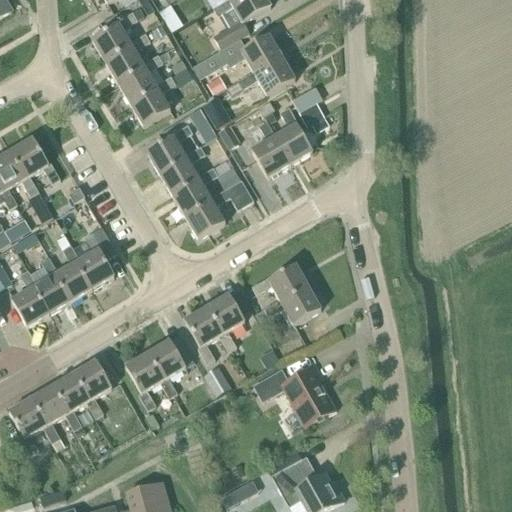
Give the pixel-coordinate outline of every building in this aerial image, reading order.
[(3,0),(0,0),(0,21),(12,15),(3,0)] [(103,0),(108,8),(121,0),(103,0)] [(221,19),(230,34),(216,41),(213,43),(220,55),(240,44),(240,45),(247,41),(250,39),(249,39),(243,28),(271,12),(264,0),(240,0),(230,6),(229,4),(214,13),(218,21),(221,19)] [(154,17),(144,1),(139,5),(148,20),(154,17)] [(170,12),(161,17),(165,23),(174,18),(170,12)] [(138,25),(146,20),(141,13),(133,17),(117,27),(119,29),(92,45),(106,67),(133,51),(130,47),(123,34),(138,25)] [(130,47),(133,51),(106,67),(118,88),(145,72),(143,69),(136,55),(151,46),(166,37),(161,29),(150,35),(146,38),(130,47)] [(240,44),(220,55),(217,57),(193,72),(201,85),(228,69),(230,72),(246,63),(254,77),(255,79),(282,63),(270,41),(246,55),(240,45),(240,44)] [(143,69),(145,72),(118,88),(131,109),(158,93),(156,90),(153,85),(148,77),(163,68),(158,60),(143,69)] [(254,77),(238,86),(231,90),(236,98),(243,94),(258,85),(268,101),(296,85),(282,63),(255,79),(254,77)] [(176,79),(186,72),(182,65),(171,71),(176,79)] [(176,79),(171,81),(176,89),(177,91),(192,82),(186,72),(176,79)] [(158,93),(131,109),(144,131),(171,115),(161,98),(176,89),(171,81),(156,90),(158,93)] [(219,81),(206,89),(213,101),(226,93),(219,81)] [(320,105),(327,101),(320,90),(296,104),(315,138),(333,128),(320,105)] [(204,112),(216,133),(230,125),(218,103),(219,102),(217,99),(210,103),(213,107),(204,112)] [(259,113),(265,123),(276,116),(270,107),(259,113)] [(276,142),(274,143),(290,170),(312,157),(297,131),(298,130),(289,114),(281,119),(286,128),(282,130),(285,137),(276,142)] [(198,116),(189,121),(193,128),(202,123),(198,116)] [(290,170),(274,143),(276,142),(267,127),(259,131),(268,146),(252,156),(268,183),(290,170)] [(174,142),(147,157),(160,179),(187,163),(186,160),(178,147),(193,137),(188,130),(172,139),(174,142)] [(241,148),(230,130),(220,137),(218,137),(229,155),(241,148)] [(27,183),(30,182),(43,174),(52,189),(61,184),(52,167),(48,170),(33,143),(11,157),(27,183)] [(160,179),(173,201),(200,185),(198,181),(190,168),(205,159),(201,151),(186,160),(187,163),(160,179)] [(22,187),(30,201),(38,197),(30,182),(27,183),(11,157),(0,162),(0,186),(6,196),(8,194),(22,187)] [(173,201),(185,222),(212,206),(211,203),(203,189),(218,181),(233,172),(228,164),(213,173),(198,181),(200,185),(173,201)] [(235,175),(219,185),(225,195),(226,194),(241,185),(235,175)] [(225,195),(211,203),(212,206),(185,222),(199,244),(226,228),(216,211),(230,202),(237,216),(254,207),(241,185),(226,194),(225,195)] [(0,209),(4,207),(9,214),(17,209),(8,194),(6,196),(0,186),(0,209)] [(80,193),(69,199),(74,208),(85,202),(80,193)] [(47,211),(36,217),(43,228),(53,222),(47,211)] [(10,248),(18,244),(12,232),(4,236),(10,248)] [(93,258),(80,266),(77,268),(93,294),(114,281),(105,265),(117,258),(102,232),(84,243),(93,258)] [(4,236),(0,238),(0,251),(1,253),(10,248),(4,236)] [(34,238),(22,245),(27,253),(39,246),(34,238)] [(64,240),(56,244),(63,255),(71,251),(64,240)] [(63,255),(72,271),(59,279),(56,280),(71,307),(93,294),(77,268),(80,266),(71,251),(63,255)] [(50,263),(42,268),(51,283),(37,291),(34,293),(50,319),(71,307),(56,280),(59,279),(50,263)] [(0,296),(12,289),(0,268),(0,296)] [(309,292),(297,270),(270,285),(268,282),(252,292),(257,300),(272,291),(280,305),(281,308),(309,292)] [(12,306),(28,332),(50,319),(34,293),(37,291),(28,276),(20,281),(29,296),(12,306)] [(284,313),(294,330),(321,315),(309,292),(281,308),(280,305),(255,319),(259,327),(284,313)] [(228,337),(245,327),(242,323),(253,316),(240,296),(230,302),(229,300),(207,313),(223,340),(220,342),(229,357),(237,352),(228,337)] [(207,349),(220,342),(223,340),(207,313),(185,326),(201,352),(198,353),(208,369),(216,365),(207,349)] [(170,346),(148,359),(164,386),(161,388),(170,403),(178,399),(169,383),(186,373),(170,346)] [(126,372),(142,398),(139,400),(148,416),(156,411),(147,396),(161,388),(164,386),(148,359),(126,372)] [(96,366),(74,379),(90,406),(87,408),(96,423),(104,419),(95,403),(112,393),(96,366)] [(204,381),(217,403),(232,393),(219,372),(204,381)] [(282,375),(254,391),(263,407),(285,394),(306,431),(335,415),(322,391),(325,389),(316,372),(289,387),(282,375)] [(74,379),(53,391),(69,419),(66,421),(75,436),(82,431),(74,416),(87,408),(90,406),(74,379)] [(53,391),(32,404),(47,431),(44,433),(53,448),(61,444),(52,428),(66,421),(69,419),(53,391)] [(32,404),(10,417),(25,443),(21,445),(31,461),(39,456),(31,441),(44,433),(47,431),(32,404)] [(289,511),(301,505),(304,511),(333,511),(345,506),(334,487),(331,489),(326,479),(314,486),(302,464),(272,481),(288,511),(289,511)] [(245,480),(241,470),(231,474),(235,484),(245,480)] [(224,511),(239,511),(260,501),(252,486),(220,503),(224,511)] [(170,511),(164,488),(127,499),(130,511),(170,511)] [(44,511),(67,504),(64,494),(41,501),(44,511)]
